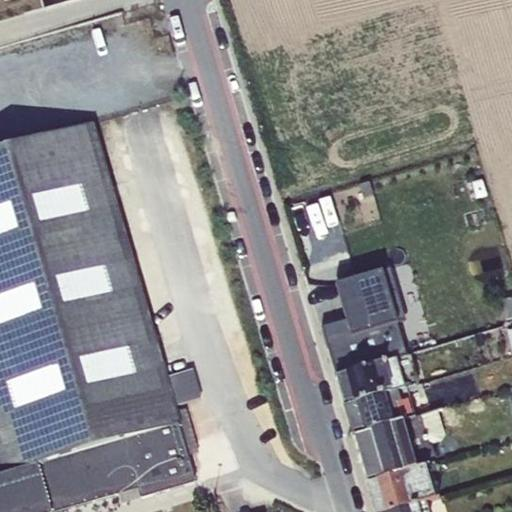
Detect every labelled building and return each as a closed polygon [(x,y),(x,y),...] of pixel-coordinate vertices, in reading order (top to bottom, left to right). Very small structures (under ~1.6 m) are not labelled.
[(91,124),(0,150),(0,511),(57,511),(118,495),(120,504),(139,498),(140,499),(195,483),(177,423),(91,124)] [(332,326),(320,329),(335,379),(394,362),(406,358),(396,326),(405,323),(389,270),(340,285),(334,286),(345,322),(348,335),(336,338),(332,326)] [(511,297),(499,301),(504,321),(511,318),(511,297)] [(336,338),(348,335),(345,322),(332,326),(336,338)] [(406,358),(394,362),(401,391),(405,390),(417,386),(410,357),(406,358)] [(401,391),(394,362),(335,379),(344,408),(401,391)] [(192,370),(165,378),(173,408),(200,400),(192,370)] [(401,391),(344,408),(352,436),(414,418),(405,390),(401,391)] [(419,416),(429,447),(433,446),(441,443),(445,436),(437,410),(419,416)] [(414,418),(352,436),(355,449),(361,447),(363,454),(358,456),(366,485),(424,468),(438,464),(433,446),(429,447),(419,416),(414,418)] [(424,468),(366,485),(374,511),(398,511),(425,504),(433,501),(424,468)]
